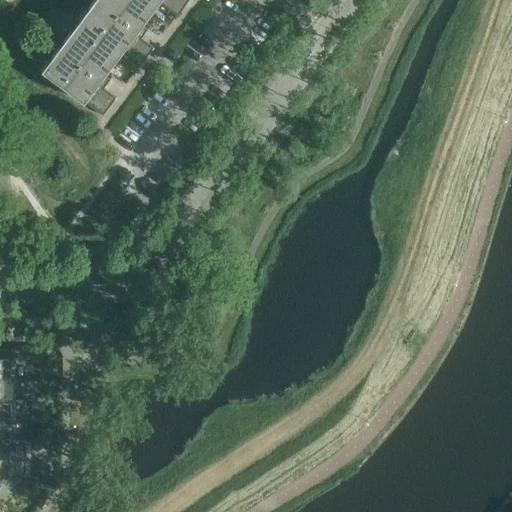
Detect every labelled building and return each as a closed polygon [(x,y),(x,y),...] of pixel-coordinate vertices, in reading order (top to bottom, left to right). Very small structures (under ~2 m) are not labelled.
[(141,25),(159,2),(156,0),(94,0),(79,20),(121,52),(140,66),(154,47),(139,36),(145,28),(141,25)] [(156,0),(159,2),(177,16),(189,0),(156,0)] [(104,75),(121,52),(79,20),(42,70),(103,116),(116,98),(101,86),(107,78),(104,75)] [(0,378),(15,379),(15,358),(0,357),(0,378)] [(0,399),(14,399),(15,379),(0,378),(0,399)] [(0,419),(14,420),(14,399),(0,399),(0,419)] [(0,439),(14,440),(14,420),(0,419),(0,439)] [(0,472),(14,477),(14,440),(0,439),(0,472)] [(0,495),(14,477),(0,472),(0,495)]
